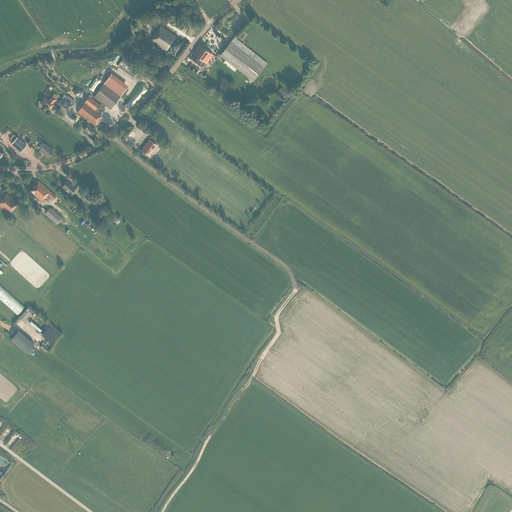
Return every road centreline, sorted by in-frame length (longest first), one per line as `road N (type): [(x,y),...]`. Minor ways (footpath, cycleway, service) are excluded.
road 1 (track): [(161,511),(255,371),(278,333),(275,316),(295,292),(289,270),(110,138)]
road 2 (tertiary): [(0,170),(64,164),(110,138),(238,0)]
